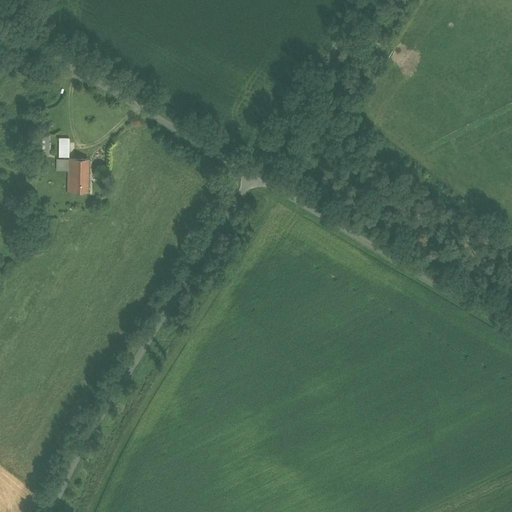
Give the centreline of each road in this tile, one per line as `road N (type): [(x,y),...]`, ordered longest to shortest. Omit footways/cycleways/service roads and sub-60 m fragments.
road 1 (unclassified): [(65,511),(127,370),(258,173)]
road 2 (unclassified): [(258,173),(0,23)]
road 3 (unclassified): [(511,327),(258,173)]
road 4 (unclassified): [(258,173),(363,0)]
